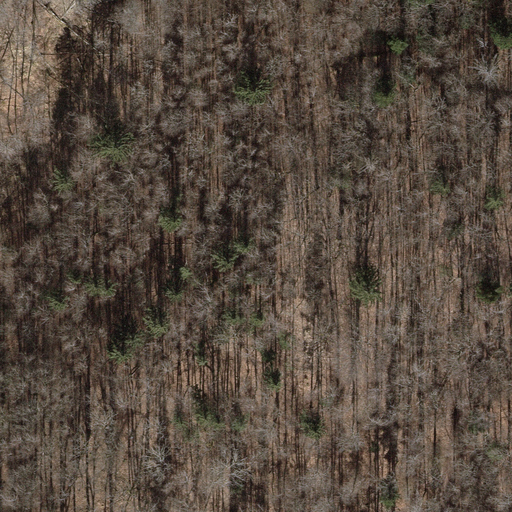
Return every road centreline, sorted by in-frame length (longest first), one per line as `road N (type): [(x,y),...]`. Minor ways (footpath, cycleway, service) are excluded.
road 1 (track): [(0,219),(181,0)]
road 2 (track): [(511,248),(496,284),(444,511)]
